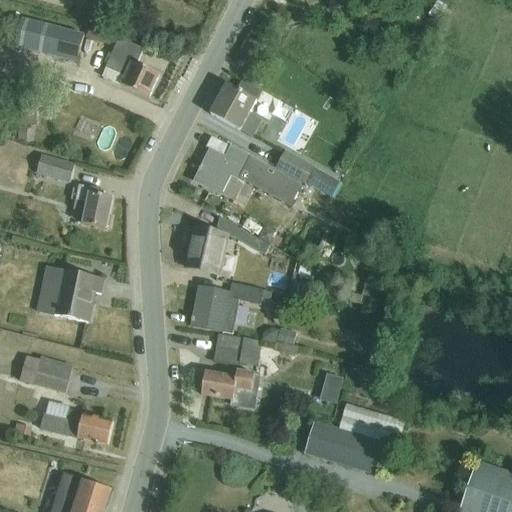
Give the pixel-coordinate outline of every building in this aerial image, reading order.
[(7,47),(15,49),(78,65),(85,38),(15,19),(7,47)] [(92,28),(90,38),(107,42),(110,32),(92,28)] [(119,41),(113,55),(106,71),(125,79),(121,87),(150,100),(160,77),(137,66),(144,52),(119,41)] [(211,115),(251,138),(261,121),(249,114),(261,93),(244,84),(239,93),(227,86),(211,115)] [(282,112),(294,117),(298,105),(286,100),(282,112)] [(194,182),(222,196),(236,204),(246,184),(237,180),(249,158),(231,149),(226,159),(210,151),(194,182)] [(287,153),(278,169),(330,198),(339,182),(315,168),(287,153)] [(37,174),(45,176),(70,183),(75,167),(42,157),(37,174)] [(264,164),(255,181),(287,199),(291,191),(300,196),(306,187),(264,164)] [(74,212),(85,215),(83,226),(106,231),(113,200),(100,197),(101,191),(80,186),(79,191),(74,190),(71,201),(76,202),(74,212)] [(235,240),(238,230),(220,220),(217,235),(196,230),(187,270),(218,277),(227,238),(235,240)] [(47,278),(39,315),(88,325),(94,295),(101,297),(104,281),(65,273),(49,270),(47,278)] [(199,289),(192,329),(223,335),(234,337),(240,303),(245,304),(261,307),(263,295),(231,288),(230,295),(199,289)] [(242,307),(240,324),(252,326),(255,309),(242,307)] [(277,341),(291,346),(295,335),(281,330),(277,341)] [(241,365),(257,368),(261,343),(244,340),(222,337),(220,349),(243,353),(241,365)] [(22,384),(67,396),(74,369),(42,361),(42,364),(16,357),(10,380),(22,384)] [(202,397),(232,402),(230,409),(255,413),(261,378),(238,374),(237,380),(206,375),(202,397)] [(343,429),(395,444),(402,418),(351,403),(343,429)] [(41,431),(52,434),(109,447),(114,423),(69,413),(70,410),(50,405),(47,417),(44,417),(41,431)] [(20,423),(18,433),(36,436),(37,426),(20,423)] [(306,455),(326,461),(335,431),(316,425),(306,455)] [(330,462),(376,475),(385,445),(339,432),(330,462)] [(511,511),(511,476),(477,465),(460,511),(511,511)] [(68,479),(60,505),(79,511),(105,511),(112,493),(68,479)]
